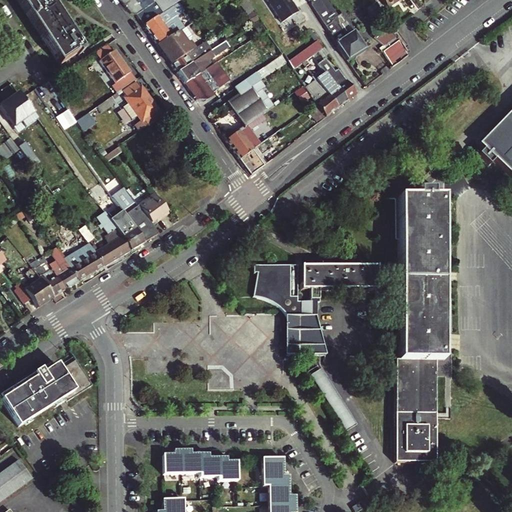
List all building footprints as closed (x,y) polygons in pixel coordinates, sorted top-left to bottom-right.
[(15,0),(59,65),(76,54),(78,55),(82,53),(47,0),(15,0)] [(130,13),(134,15),(142,10),(134,1),(133,0),(116,0),(124,9),(130,13)] [(151,0),(135,0),(134,1),(142,10),(154,3),(153,1),(151,0)] [(155,4),(162,13),(178,3),(181,0),(154,0),(153,1),(154,3),(155,4)] [(243,0),(232,0),(245,18),(252,13),(243,0)] [(264,0),(280,24),(297,14),(287,0),(264,0)] [(379,0),(386,9),(400,0),(379,0)] [(155,4),(136,16),(157,46),(171,36),(178,32),(185,27),(176,15),(183,10),(178,3),(162,13),(155,4)] [(317,4),(311,8),(337,46),(348,61),(359,53),(355,49),(361,45),(344,21),(333,28),(317,4)] [(392,67),(408,55),(388,25),(373,38),(381,46),(378,48),(392,67)] [(178,32),(171,36),(157,46),(171,66),(198,48),(193,41),(187,45),(178,32)] [(320,40),(287,65),(291,72),(302,64),(305,62),(325,47),(320,40)] [(179,77),(184,85),(211,67),(208,61),(228,47),(225,42),(210,52),(176,74),(179,77)] [(198,48),(171,66),(176,74),(210,52),(204,44),(198,48)] [(365,49),(361,45),(355,49),(359,53),(365,49)] [(114,51),(112,53),(107,46),(95,54),(100,61),(99,62),(119,90),(134,80),(114,51)] [(285,64),(279,56),(274,60),(279,68),(285,64)] [(337,89),(346,102),(356,95),(337,70),(334,72),(324,59),(318,65),(323,72),(336,90),(337,89)] [(279,68),(274,60),(261,69),(267,77),(279,68)] [(211,67),(184,85),(196,102),(203,101),(212,95),(211,93),(228,82),(215,64),(211,67)] [(316,82),(337,110),(346,102),(337,89),(336,90),(323,72),(314,80),(315,81),(316,82)] [(261,104),(255,96),(250,88),(255,84),(260,81),(255,73),(233,89),(234,90),(238,95),(226,103),(244,128),(262,116),(267,112),(261,104)] [(315,81),(304,90),(314,105),(324,120),(337,110),(316,82),(315,81)] [(37,88),(42,99),(53,93),(48,82),(37,88)] [(266,100),(260,92),(255,96),(261,104),(266,100)] [(33,113),(19,93),(0,105),(0,108),(12,128),(33,113)] [(102,111),(117,103),(114,98),(99,105),(102,111)] [(314,105),(306,111),(316,126),(324,120),(314,105)] [(67,110),(53,121),(63,134),(77,123),(67,110)] [(511,110),(478,145),(511,178),(511,110)] [(244,128),(234,135),(225,141),(239,160),(275,134),(272,129),(264,135),(257,126),(265,120),(262,116),(244,128)] [(275,134),(239,160),(251,177),(272,161),(271,160),(263,148),(265,147),(266,149),(284,136),(280,130),(275,134)] [(222,136),(225,141),(234,135),(230,131),(222,136)] [(28,140),(17,148),(26,160),(36,153),(28,140)] [(124,211),(135,203),(124,187),(113,196),(124,211)] [(137,206),(141,212),(157,201),(153,194),(137,206)] [(395,361),(394,464),(436,463),(436,417),(436,361),(443,361),(444,196),(399,195),(399,361),(395,361)] [(114,230),(121,238),(130,250),(131,252),(144,244),(135,230),(130,223),(123,228),(100,200),(94,204),(103,215),(114,230)] [(148,221),(151,226),(167,214),(157,201),(141,212),(148,221)] [(114,230),(103,215),(97,219),(109,234),(114,230)] [(84,228),(78,232),(85,242),(87,245),(93,240),(84,228)] [(14,236),(9,240),(17,250),(22,246),(14,236)] [(94,255),(104,268),(131,252),(130,250),(121,238),(94,255)] [(73,275),(78,283),(104,268),(94,255),(90,249),(86,251),(90,257),(74,267),(63,251),(59,254),(63,260),(73,275)] [(41,259),(30,266),(39,278),(42,283),(53,299),(64,292),(54,278),(51,273),(41,259)] [(54,278),(64,292),(78,283),(73,275),(63,260),(59,262),(58,260),(55,261),(63,273),(54,278)] [(284,310),(285,312),(286,355),(325,356),(322,345),(316,323),(317,303),(319,303),(319,290),(309,290),(309,303),(300,302),(300,296),(296,296),(296,266),(253,266),(253,274),(256,274),(256,298),(260,298),(263,299),(265,299),(270,301),(273,302),(277,305),(280,306),(282,308),(284,310)] [(300,267),(300,290),(309,290),(319,290),(376,291),(377,268),(300,267)] [(42,283),(26,294),(30,299),(37,309),(53,299),(42,283)] [(30,299),(26,294),(23,290),(20,286),(14,290),(24,304),(30,299)] [(46,368),(0,397),(0,402),(18,429),(63,400),(65,404),(91,387),(74,361),(60,371),(52,376),(48,371),(46,368)] [(56,366),(48,371),(52,376),(60,371),(56,366)] [(311,376),(345,432),(356,425),(323,369),(311,376)] [(162,457),(163,475),(181,474),(181,453),(173,453),(173,457),(162,457)] [(188,453),(181,453),(181,474),(198,474),(198,457),(188,457),(188,453)] [(206,457),(198,457),(198,474),(199,479),(216,479),(216,461),(206,461),(206,457)] [(216,461),(216,479),(216,483),(235,482),(235,464),(224,464),(224,461),(216,461)] [(261,488),(266,488),(286,487),(285,479),(281,479),(280,461),(260,461),(261,488)] [(0,474),(0,502),(27,483),(13,464),(0,474)] [(266,488),(267,507),(292,506),(292,499),(286,499),(286,487),(266,488)] [(181,511),(181,502),(162,503),(162,511),(181,511)]
